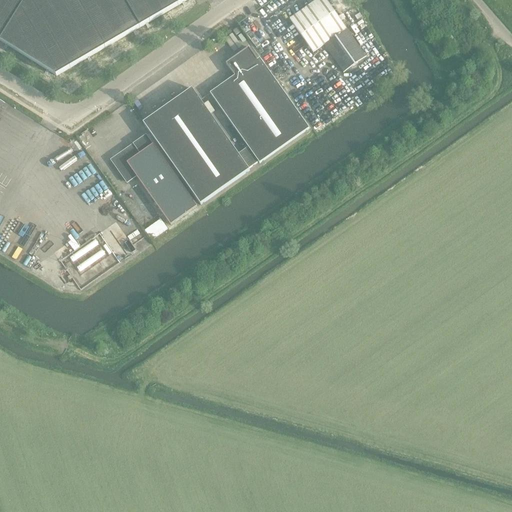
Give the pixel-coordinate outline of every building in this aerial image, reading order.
[(0,0),(0,41),(57,77),(188,0),(0,0)] [(325,0),(318,0),(290,20),(313,53),(324,46),(347,30),(325,0)] [(347,30),(324,46),(344,73),(366,57),(347,30)] [(226,64),(231,72),(235,77),(210,94),(248,148),(238,155),(192,89),(143,124),(201,206),(250,171),(249,170),(259,163),(260,164),(310,129),(260,59),(258,60),(249,48),(226,64)] [(146,136),(111,161),(128,185),(137,178),(171,226),(197,207),(154,145),(153,145),(146,136)]
